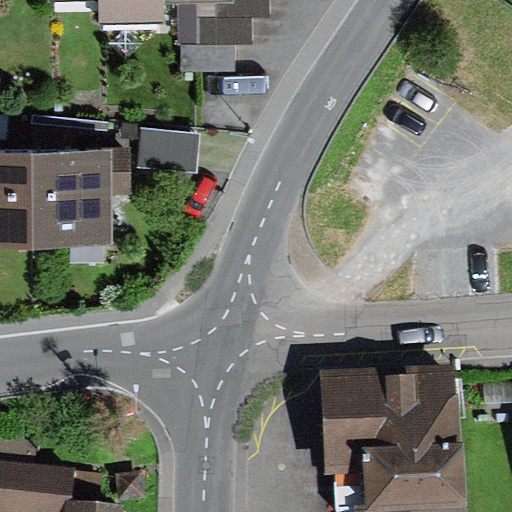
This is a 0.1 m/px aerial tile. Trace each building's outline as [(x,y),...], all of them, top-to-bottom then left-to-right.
[(99,0),(99,19),(162,18),(161,0),(99,0)] [(252,15),(269,15),(268,0),(215,0),(216,0),(198,1),(198,16),(216,15),(252,15)] [(234,42),(252,42),(252,15),(216,15),(198,16),(199,42),(234,42)] [(182,69),(234,69),(234,42),(199,42),(181,43),(182,69)] [(196,167),(203,129),(147,120),(140,158),(196,167)] [(124,172),(124,149),(31,150),(32,231),(104,230),(103,172),(124,172)] [(0,230),(32,231),(31,150),(0,150),(0,230)] [(358,511),(367,511),(465,506),(461,450),(449,451),(445,384),(330,391),(336,511),(358,511)] [(99,511),(69,509),(73,472),(0,464),(0,511),(99,511)]
